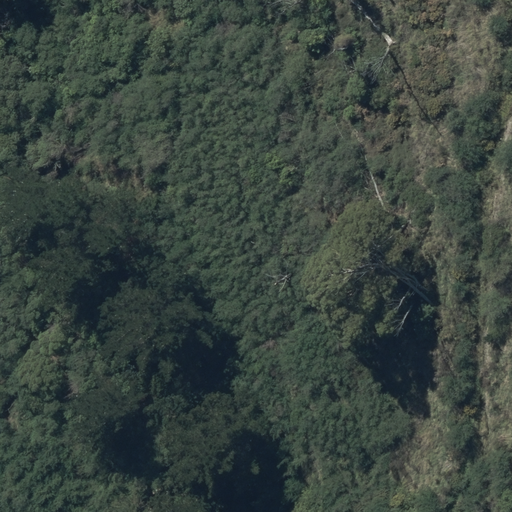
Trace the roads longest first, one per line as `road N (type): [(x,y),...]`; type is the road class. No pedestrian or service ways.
road 1 (track): [(391,511),(381,465),(299,356),(221,217),(214,97),(238,0)]
road 2 (track): [(511,60),(486,126),(470,204),(474,299),(462,362),(476,511)]
road 3 (track): [(421,0),(446,126)]
